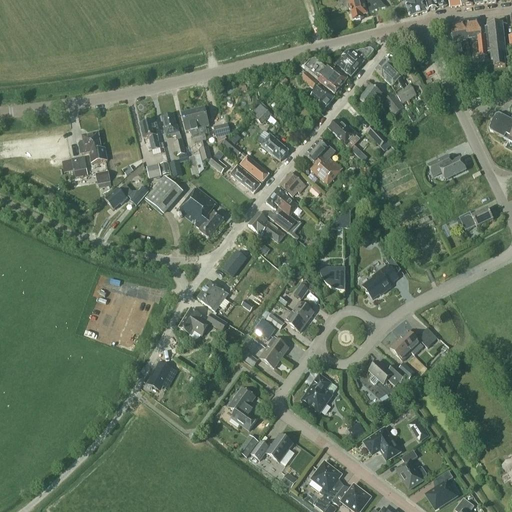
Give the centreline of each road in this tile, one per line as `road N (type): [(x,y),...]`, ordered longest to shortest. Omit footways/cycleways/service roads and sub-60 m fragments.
road 1 (tertiary): [(387,31),(124,94),(0,112)]
road 2 (residential): [(213,258),(384,47),(387,31)]
road 3 (unclassified): [(22,511),(117,418),(187,294)]
road 4 (residential): [(410,511),(272,406),(312,348)]
road 5 (residential): [(495,189),(417,22)]
road 6 (residential): [(0,199),(70,234),(171,260)]
road 7 (residential): [(378,329),(511,249)]
